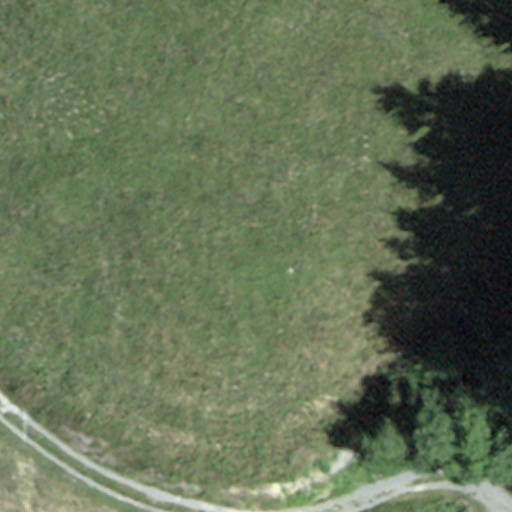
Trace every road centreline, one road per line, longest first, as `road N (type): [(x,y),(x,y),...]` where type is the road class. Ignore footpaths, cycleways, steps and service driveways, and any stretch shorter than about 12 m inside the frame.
road 1 (track): [(0,406),(123,503),(291,511)]
road 2 (track): [(341,511),(432,473),(509,511)]
